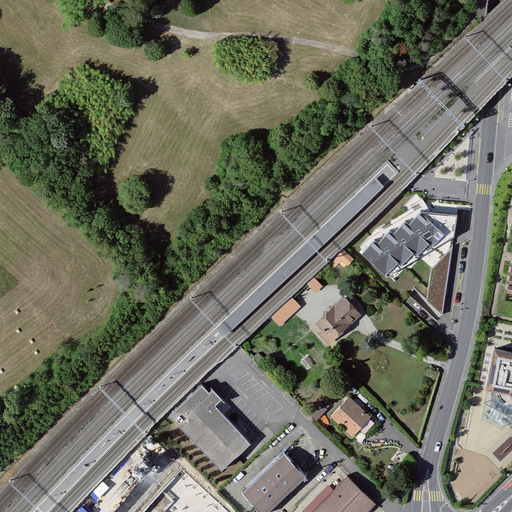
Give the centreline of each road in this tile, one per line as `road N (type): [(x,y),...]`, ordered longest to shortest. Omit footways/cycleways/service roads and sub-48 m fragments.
road 1 (secondary): [(428,465),(465,333),(486,150)]
road 2 (secondary): [(486,150),(500,0)]
